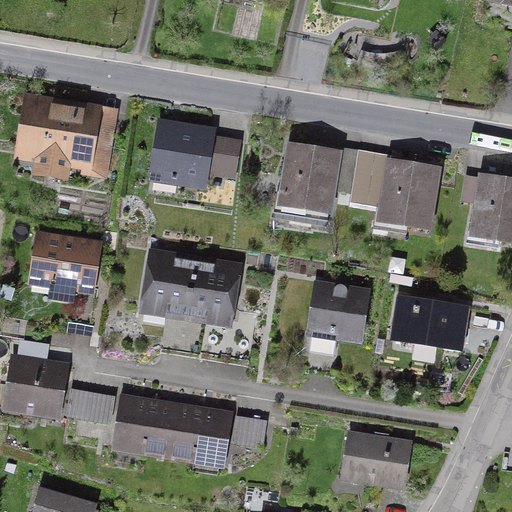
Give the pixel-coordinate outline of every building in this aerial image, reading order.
[(101,175),(110,121),(93,118),(93,114),(27,103),(19,152),(39,155),(36,173),(65,178),(67,160),(84,163),(82,172),(101,175)] [(233,171),(237,143),(209,138),(210,133),(181,128),(180,133),(161,130),(155,170),(172,173),(171,179),(202,184),(205,167),(233,171)] [(328,213),(338,153),(290,146),(281,205),(328,213)] [(428,229),(437,169),(389,162),(385,189),(356,184),(353,203),(376,207),(374,220),(428,229)] [(511,241),(511,181),(482,176),(481,179),(466,177),(462,201),(477,203),(472,236),(511,241)] [(80,288),(76,315),(93,317),(98,291),(88,289),(94,246),(42,238),(35,281),(80,288)] [(162,311),(186,315),(194,263),(154,256),(146,304),(163,306),(162,311)] [(194,263),(186,315),(205,318),(210,319),(211,314),(225,316),(227,316),(234,269),(194,263)] [(334,290),(320,287),(310,352),(334,355),(337,336),(357,339),(364,294),(347,292),(345,287),(341,285),(337,286),(334,290)] [(437,348),(460,352),(467,307),(399,296),(393,335),(438,342),(437,348)] [(201,344),(250,352),(256,315),(239,312),(237,321),(226,319),(224,321),(225,316),(211,314),(210,319),(205,318),(201,344)] [(15,361),(9,401),(25,404),(24,409),(56,414),(63,368),(15,361)] [(83,418),(87,396),(70,393),(67,416),(83,418)] [(87,396),(83,418),(110,422),(113,400),(87,396)] [(140,450),(168,455),(176,409),(125,401),(118,441),(141,445),(140,450)] [(226,417),(176,409),(168,455),(196,459),(197,453),(220,457),(226,417)] [(260,446),(264,424),(237,419),(234,442),(260,446)] [(367,479),(367,482),(403,488),(410,444),(349,434),(343,475),(367,479)] [(40,490),(33,511),(93,511),(95,505),(40,490)]
